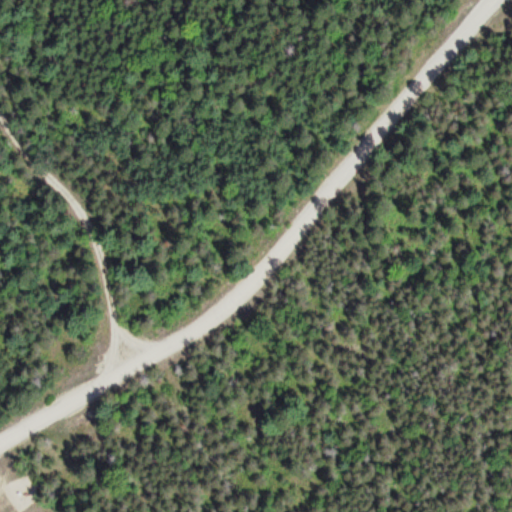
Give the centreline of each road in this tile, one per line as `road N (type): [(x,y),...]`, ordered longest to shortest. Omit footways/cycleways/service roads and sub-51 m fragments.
road 1 (track): [(0,430),(189,332),(264,273),(486,0)]
road 2 (track): [(0,108),(100,242),(117,331),(135,363)]
